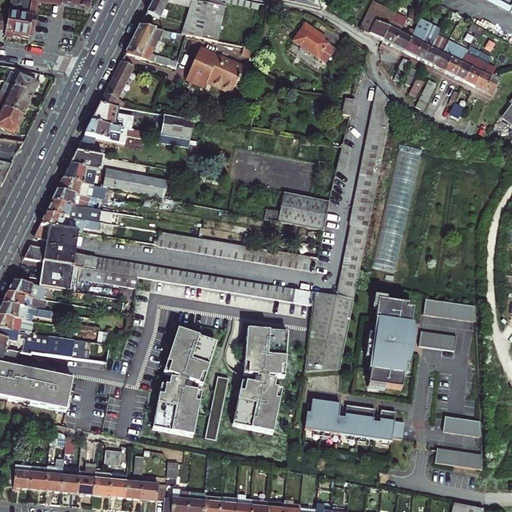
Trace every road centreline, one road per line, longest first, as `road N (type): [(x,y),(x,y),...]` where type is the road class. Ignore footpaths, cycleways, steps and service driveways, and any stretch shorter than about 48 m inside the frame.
road 1 (residential): [(263,0),(320,14),(365,40),(375,69),(410,107),(478,137)]
road 2 (primary): [(88,70),(20,207)]
road 3 (residential): [(391,481),(511,498)]
